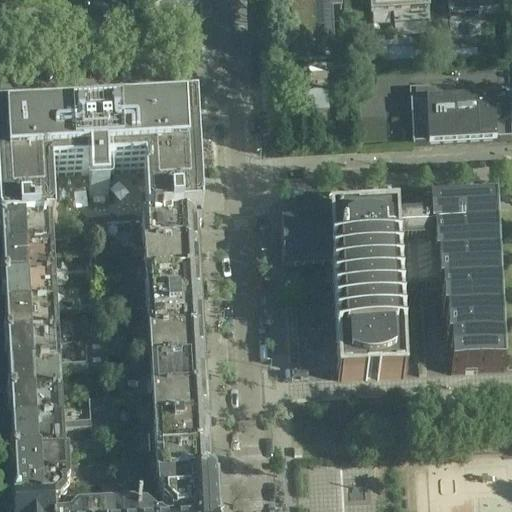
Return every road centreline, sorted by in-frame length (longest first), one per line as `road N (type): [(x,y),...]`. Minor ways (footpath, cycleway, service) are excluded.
road 1 (residential): [(256,511),(237,187)]
road 2 (residential): [(511,172),(237,187)]
road 3 (residential): [(0,93),(231,80)]
road 4 (tertiary): [(0,30),(129,21),(174,0)]
